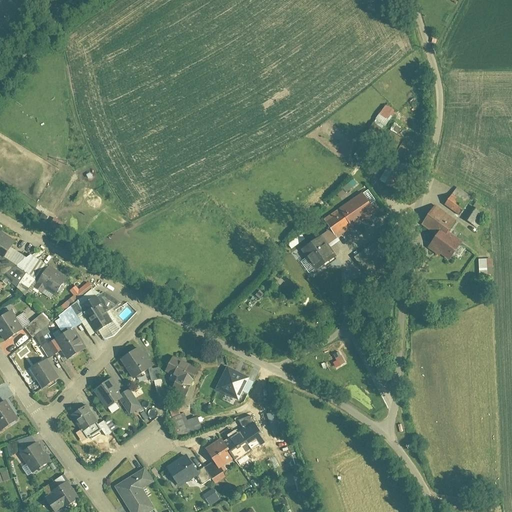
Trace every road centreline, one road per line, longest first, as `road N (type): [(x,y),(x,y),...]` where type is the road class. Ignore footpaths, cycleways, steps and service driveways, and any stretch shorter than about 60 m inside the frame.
road 1 (unclassified): [(399,0),(435,79),(435,121),(421,162),(382,425)]
road 2 (unclassified): [(151,310),(325,386),(382,425)]
road 3 (unclassified): [(0,214),(151,310)]
road 4 (residential): [(52,414),(151,310)]
